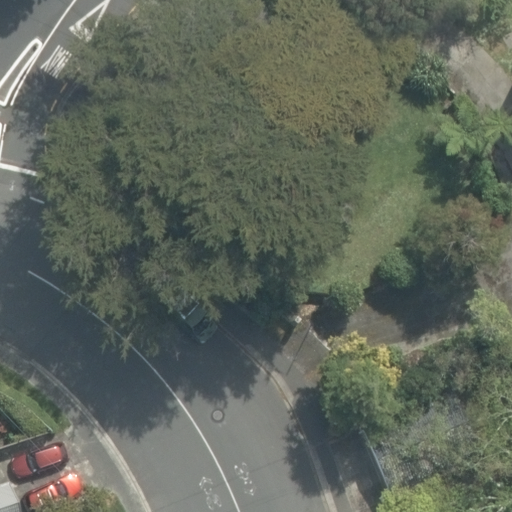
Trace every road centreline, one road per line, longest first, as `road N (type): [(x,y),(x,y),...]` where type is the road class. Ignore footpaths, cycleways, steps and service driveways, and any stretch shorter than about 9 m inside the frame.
road 1 (residential): [(261,511),(242,459),(166,351),(78,277),(0,234)]
road 2 (tertiary): [(0,110),(13,74),(74,0)]
